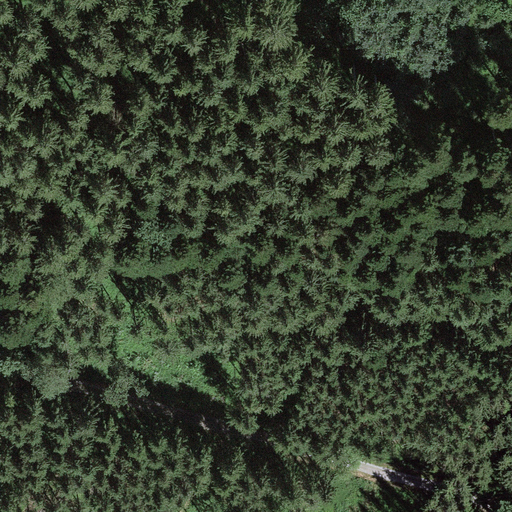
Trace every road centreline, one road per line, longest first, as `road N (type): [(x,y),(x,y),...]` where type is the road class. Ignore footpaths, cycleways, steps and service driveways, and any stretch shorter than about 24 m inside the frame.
road 1 (track): [(171,511),(230,412),(483,511)]
road 2 (track): [(230,412),(0,358)]
